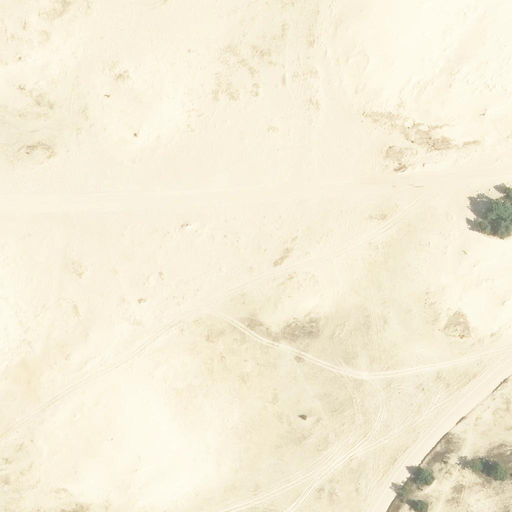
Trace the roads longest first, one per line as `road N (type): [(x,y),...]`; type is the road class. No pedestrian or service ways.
road 1 (track): [(504,164),(432,191),(380,231),(315,263),(238,286),(0,435)]
road 2 (track): [(504,164),(339,191),(0,201)]
road 3 (track): [(378,511),(426,441),(511,362)]
